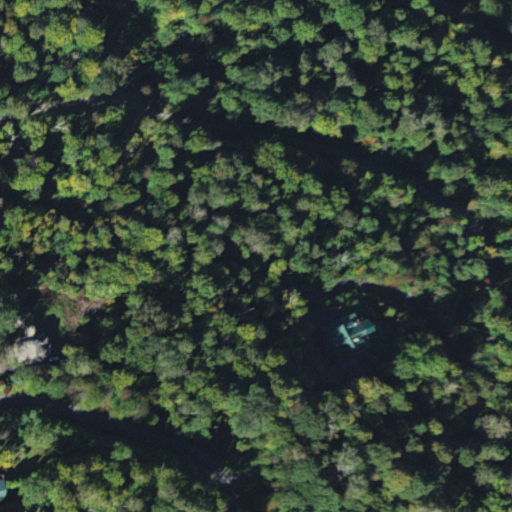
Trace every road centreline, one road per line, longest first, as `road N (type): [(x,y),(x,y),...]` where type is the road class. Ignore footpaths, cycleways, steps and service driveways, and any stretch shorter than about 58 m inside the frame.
road 1 (residential): [(0,120),(67,103),(109,104),(268,137),(389,177),(467,224),(511,342)]
road 2 (residential): [(0,403),(66,410),(154,445),(239,498)]
